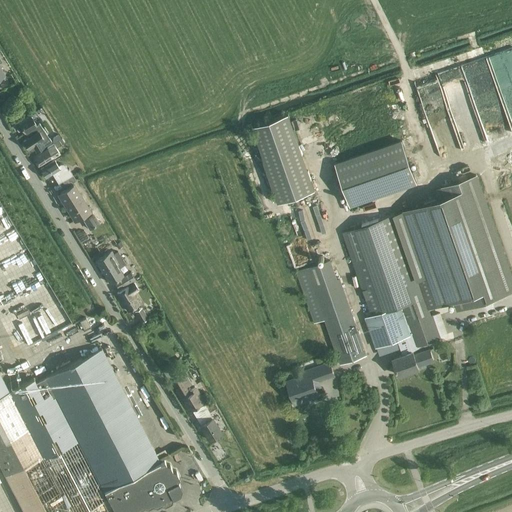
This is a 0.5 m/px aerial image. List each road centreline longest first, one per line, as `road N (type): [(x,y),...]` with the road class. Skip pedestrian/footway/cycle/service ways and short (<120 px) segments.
road 1 (unclassified): [(229,504),(0,125)]
road 2 (unclassified): [(353,466),(511,416)]
road 3 (unknown): [(0,360),(10,369),(35,365),(121,326)]
road 4 (unclassified): [(229,504),(353,466)]
road 5 (primary): [(511,461),(393,506)]
